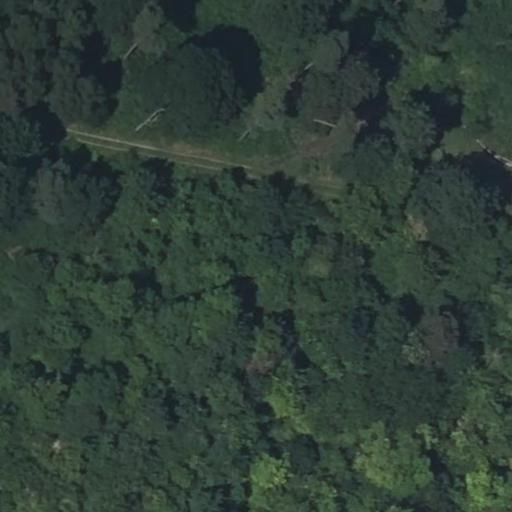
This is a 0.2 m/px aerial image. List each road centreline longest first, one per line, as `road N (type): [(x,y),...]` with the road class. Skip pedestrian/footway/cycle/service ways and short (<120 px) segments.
road 1 (track): [(0,118),(328,193),(370,195),(413,161),(451,150),(511,182)]
road 2 (track): [(113,142),(105,19),(94,0)]
